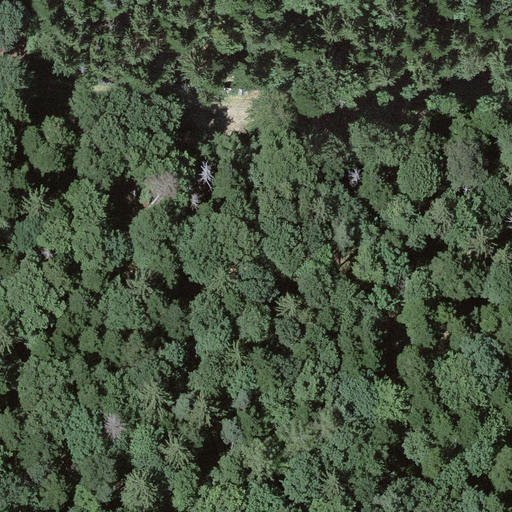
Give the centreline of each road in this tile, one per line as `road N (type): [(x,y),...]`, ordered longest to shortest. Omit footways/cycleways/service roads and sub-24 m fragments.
road 1 (track): [(0,75),(269,109),(511,116)]
road 2 (track): [(247,511),(109,480),(45,478),(0,495)]
